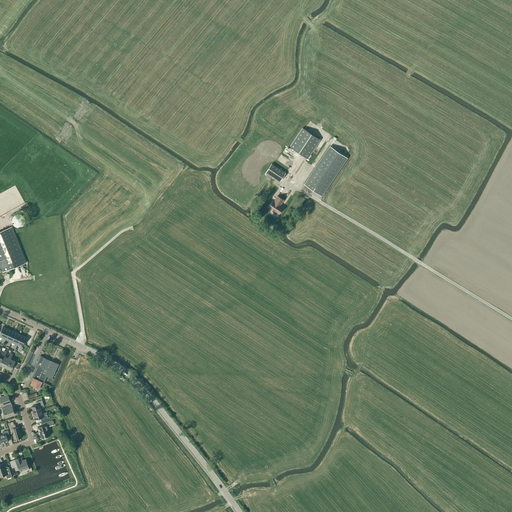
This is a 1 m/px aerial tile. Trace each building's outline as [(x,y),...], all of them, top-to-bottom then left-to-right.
[(289,147),(307,159),(320,140),(302,128),(289,147)] [(305,184),(321,196),(347,158),(330,147),(305,184)] [(273,177),(280,182),(286,173),(271,163),(265,174),(272,179),(273,177)] [(283,207),(280,205),(284,200),(277,196),(274,201),(273,200),(268,207),(279,214),(283,207)] [(12,221),(13,223),(14,226),(16,227),(19,228),(21,227),(24,226),(25,224),(26,221),(25,219),(24,216),(22,215),(19,214),(16,215),(14,216),(13,218),(12,221)] [(1,268),(3,272),(26,262),(12,227),(0,231),(0,265),(1,268)] [(0,330),(0,336),(3,338),(1,343),(0,342),(0,344),(2,346),(3,344),(6,339),(4,339),(9,329),(3,327),(1,331),(0,330)] [(9,329),(4,339),(6,339),(9,341),(7,345),(6,348),(8,349),(9,346),(11,342),(10,341),(14,332),(9,329)] [(14,332),(10,341),(11,342),(15,343),(13,348),(15,349),(17,344),(16,344),(20,335),(14,332)] [(20,335),(16,344),(17,344),(21,346),(19,351),(21,352),(23,347),(22,346),(26,338),(20,335)] [(7,352),(4,351),(2,355),(3,356),(0,363),(0,365),(5,368),(9,358),(8,358),(5,356),(7,352)] [(12,354),(10,353),(8,358),(9,358),(5,368),(11,370),(15,361),(10,359),(12,354)] [(58,364),(51,361),(45,358),(40,356),(35,367),(37,368),(36,371),(35,370),(34,373),(35,374),(34,378),(33,377),(30,385),(39,389),(42,382),(44,383),(47,376),(51,379),(58,364)] [(8,395),(0,397),(0,399),(3,408),(11,405),(8,395)] [(31,407),(33,413),(42,410),(41,407),(44,406),(42,400),(35,402),(36,405),(31,407)] [(6,417),(15,414),(11,405),(3,408),(6,417)] [(43,413),(42,410),(33,413),(35,419),(40,417),(41,420),(48,418),(46,412),(43,413)] [(42,438),(50,435),(47,427),(53,425),(51,420),(41,423),(42,426),(38,428),(39,432),(40,432),(42,438)] [(13,432),(15,439),(22,437),(19,427),(16,428),(15,424),(9,426),(11,432),(13,432)] [(2,432),(3,435),(0,435),(0,436),(2,443),(8,442),(7,437),(9,436),(8,430),(2,432)] [(26,460),(20,462),(18,458),(13,460),(16,469),(19,468),(20,471),(29,468),(26,460)] [(0,476),(5,474),(7,478),(12,477),(8,467),(5,468),(4,463),(0,464),(0,476)]
